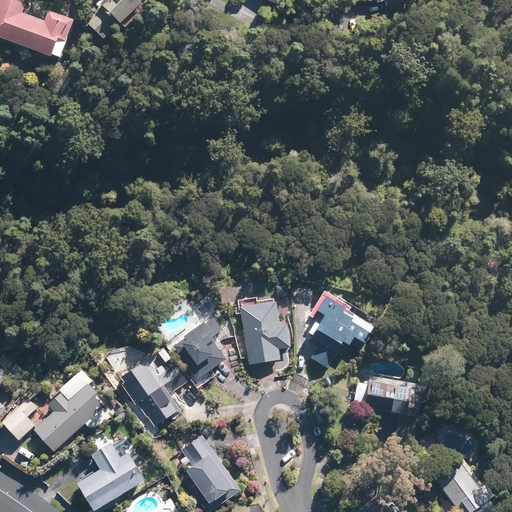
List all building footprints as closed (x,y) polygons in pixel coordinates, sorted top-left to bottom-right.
[(50,10),(47,21),(24,13),(27,3),(19,0),(0,0),(0,36),(55,56),(62,38),(69,40),(77,20),(50,10)] [(91,19),(108,35),(122,21),(126,24),(147,3),(144,1),(144,0),(106,0),(101,6),(103,8),(91,19)] [(385,0),(389,15),(406,13),(403,0),(385,0)] [(377,324),(328,294),(314,316),(324,322),(312,340),(322,346),(316,357),(328,365),(347,336),(363,346),(377,324)] [(276,303),(245,308),(253,361),(280,357),(278,347),(288,346),(285,324),(280,325),(276,303)] [(213,319),(178,345),(200,375),(226,356),(213,338),(222,331),(213,319)] [(149,364),(127,378),(157,424),(182,408),(171,391),(185,382),(175,366),(157,377),(149,364)] [(58,411),(38,430),(56,449),(104,405),(97,397),(100,394),(83,376),(52,405),(58,411)] [(412,387),(360,379),(356,404),(421,414),(423,401),(410,399),(412,387)] [(29,400),(6,421),(21,437),(35,424),(27,416),(36,408),(29,400)] [(205,436),(185,449),(196,467),(192,469),(209,495),(203,499),(210,510),(216,506),(212,501),(238,484),(205,436)] [(106,469),(83,483),(97,508),(147,479),(132,454),(124,458),(115,444),(97,455),(106,469)] [(466,466),(451,477),(476,511),(493,511),(498,509),(466,466)] [(395,511),(381,496),(364,510),(365,511),(395,511)]
